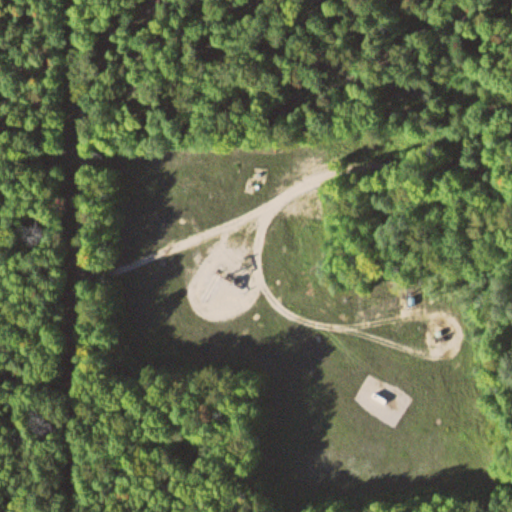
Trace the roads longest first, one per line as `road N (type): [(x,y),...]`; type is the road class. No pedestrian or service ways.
road 1 (track): [(95,511),(72,101),(74,0)]
road 2 (track): [(356,361),(255,259),(243,209),(260,176),(316,164),(511,160)]
